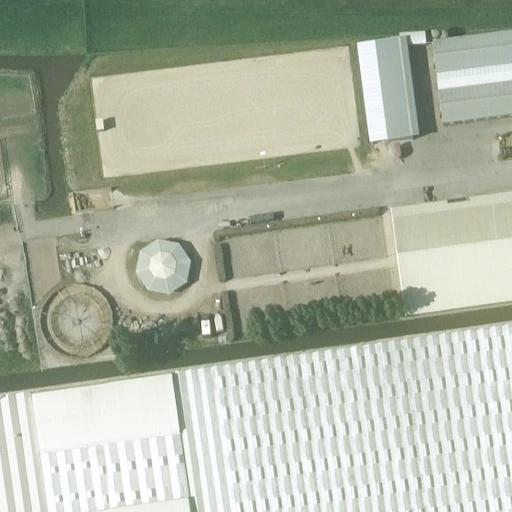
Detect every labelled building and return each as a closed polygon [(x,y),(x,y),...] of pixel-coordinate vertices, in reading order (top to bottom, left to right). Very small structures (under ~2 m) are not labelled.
[(437,78),(511,67),(511,35),(433,46),(437,78)] [(399,42),(376,45),(378,65),(401,62),(399,42)] [(511,118),(511,86),(439,96),(443,127),(511,118)] [(498,161),(511,159),(511,140),(496,143),(498,161)] [(75,210),(110,207),(108,189),(74,192),(75,210)] [(511,306),(511,197),(390,214),(406,323),(511,306)] [(140,255),(137,276),(149,294),(170,298),(187,286),(191,265),(179,247),(158,243),(140,255)] [(142,511),(191,505),(191,511),(511,511),(511,329),(172,378),(180,439),(39,459),(30,398),(0,402),(0,511),(142,511)] [(172,378),(30,398),(39,459),(180,439),(172,378)]
